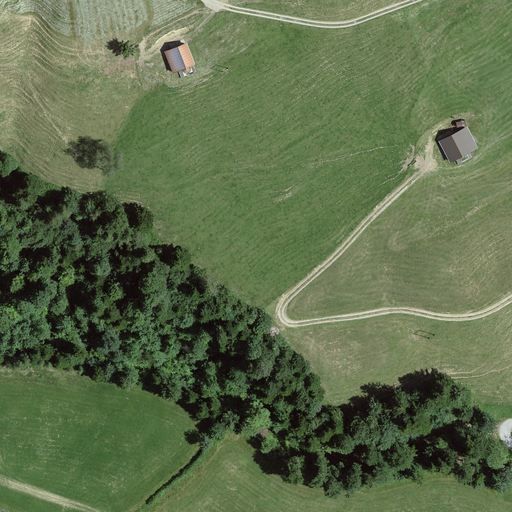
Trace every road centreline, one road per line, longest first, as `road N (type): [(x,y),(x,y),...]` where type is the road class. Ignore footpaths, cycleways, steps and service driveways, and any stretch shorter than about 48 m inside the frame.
road 1 (track): [(482,117),(435,135),(422,176),(290,300),(285,315),(294,324),(396,309),(482,317),(511,300)]
road 2 (track): [(418,0),(328,26),(207,0)]
